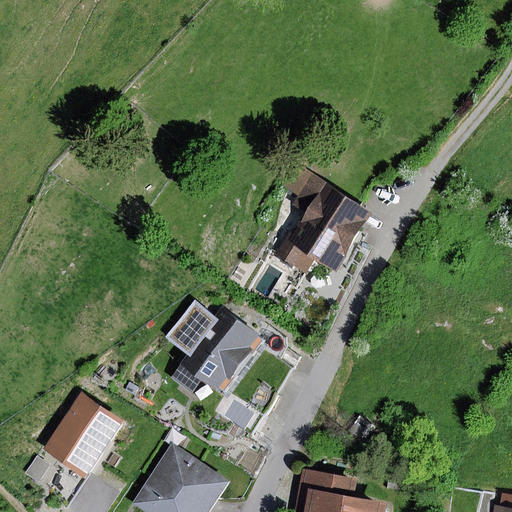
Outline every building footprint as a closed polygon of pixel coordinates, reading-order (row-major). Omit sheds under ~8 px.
[(380,214),(315,174),(295,206),(308,214),(281,257),(301,269),(311,253),(344,273),(380,214)] [(265,335),(228,308),(223,316),(201,301),(174,339),(192,352),(174,377),(198,394),(208,381),(223,391),(232,378),(236,381),(259,350),(255,347),(265,335)] [(232,378),(223,391),(271,416),(298,370),(259,350),(236,381),(232,378)] [(89,394),(51,451),(63,459),(92,478),(96,480),(133,423),(89,394)] [(175,444),(134,505),(144,511),(215,511),(234,484),(175,444)] [(40,457),(29,473),(42,482),(53,466),(40,457)] [(92,478),(63,459),(49,482),(71,509),(92,478)] [(303,486),(364,496),(366,479),(306,469),(303,486)] [(364,496),(303,486),(298,511),(394,511),(396,502),(364,496)]
